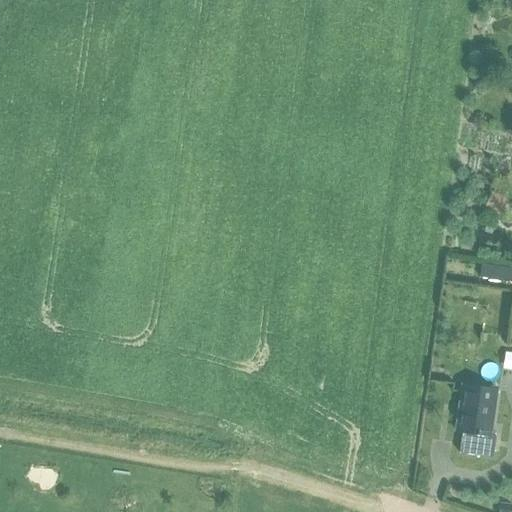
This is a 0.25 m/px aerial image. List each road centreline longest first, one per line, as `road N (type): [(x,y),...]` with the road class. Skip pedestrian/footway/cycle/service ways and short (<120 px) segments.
road 1 (unknown): [(61,20),(280,50),(261,185),(0,149)]
road 2 (unknown): [(405,511),(213,426),(0,388)]
